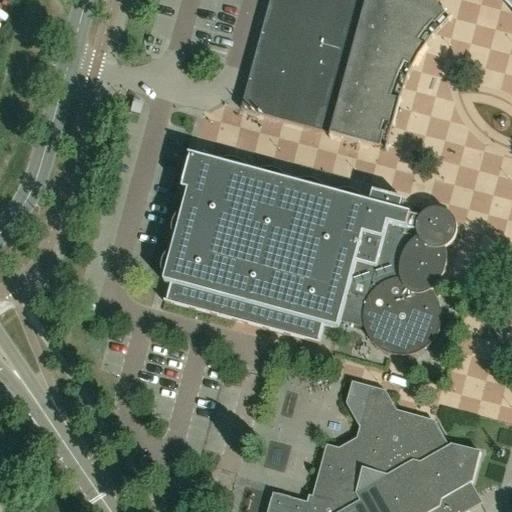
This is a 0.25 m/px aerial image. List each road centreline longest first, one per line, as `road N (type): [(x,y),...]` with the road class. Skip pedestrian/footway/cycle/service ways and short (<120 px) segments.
road 1 (unclassified): [(241,343),(138,315),(116,293),(167,87)]
road 2 (tertiary): [(0,236),(30,195),(67,65)]
